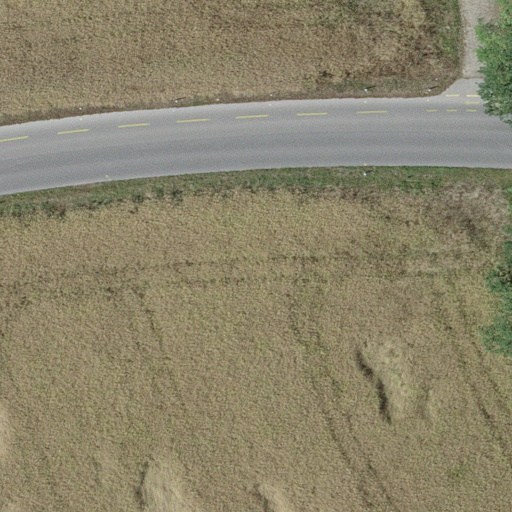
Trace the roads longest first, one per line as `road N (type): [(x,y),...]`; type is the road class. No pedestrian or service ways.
road 1 (secondary): [(511,137),(212,140),(0,166)]
road 2 (track): [(479,136),(478,0)]
